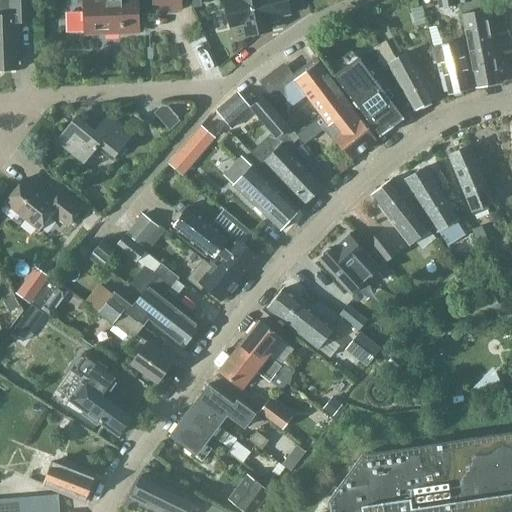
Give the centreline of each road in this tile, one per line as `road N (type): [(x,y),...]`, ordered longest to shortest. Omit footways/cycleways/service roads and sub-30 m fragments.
road 1 (residential): [(103,504),(215,345),(309,235),(433,126),(511,101)]
road 2 (residential): [(46,95),(227,87),(303,27),(363,0)]
